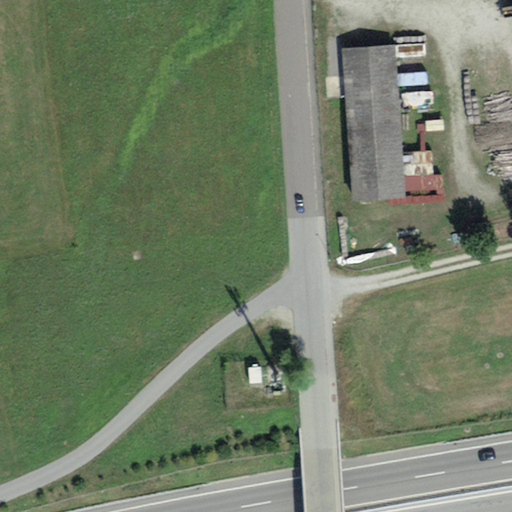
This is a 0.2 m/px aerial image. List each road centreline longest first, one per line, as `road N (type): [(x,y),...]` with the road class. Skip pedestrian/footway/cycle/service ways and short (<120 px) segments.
road 1 (unclassified): [(323,511),(287,0)]
road 2 (motorway): [(511,462),(209,511)]
road 3 (track): [(511,251),(306,298)]
